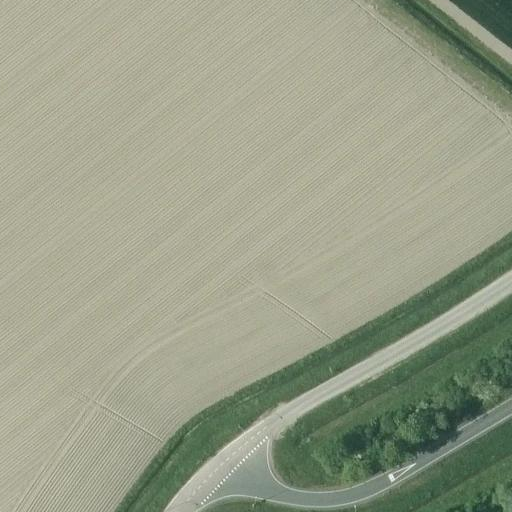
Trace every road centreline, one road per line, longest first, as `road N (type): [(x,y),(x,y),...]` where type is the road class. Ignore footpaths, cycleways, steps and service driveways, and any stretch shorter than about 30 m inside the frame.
road 1 (unclassified): [(224,458),(511,284)]
road 2 (trunk): [(511,405),(385,481),(340,498),(261,487),(224,458)]
